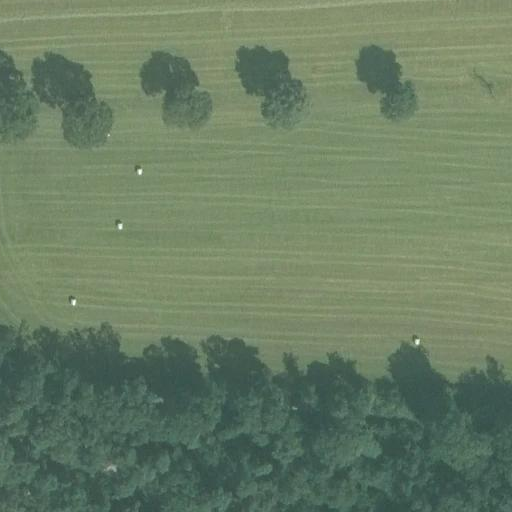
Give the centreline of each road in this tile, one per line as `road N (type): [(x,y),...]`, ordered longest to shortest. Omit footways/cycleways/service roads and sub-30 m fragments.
road 1 (track): [(511,429),(0,384)]
road 2 (track): [(221,511),(0,422)]
